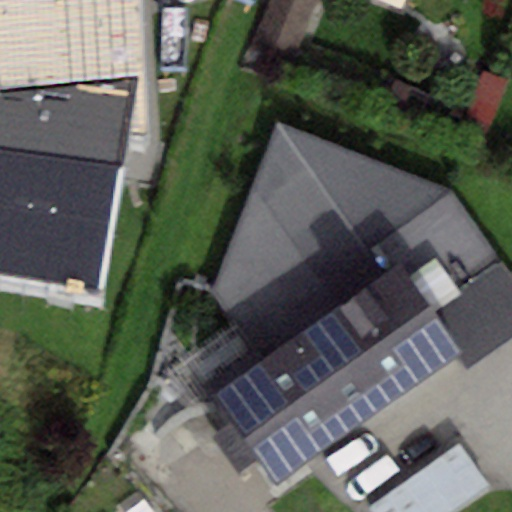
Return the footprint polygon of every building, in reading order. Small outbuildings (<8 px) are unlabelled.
[(0,0),(0,276),(98,297),(129,136),(151,139),(140,0),(0,0)] [(269,0),(248,48),(290,67),(319,0),(269,0)] [(258,365),(215,393),(232,420),(260,464),(276,489),(459,361),(467,373),(511,340),(511,276),(452,191),(276,124),(212,295),(258,365)] [(238,477),(260,464),(232,420),(211,434),(238,477)] [(376,511),(471,511),(491,499),(461,455),(376,511)]
